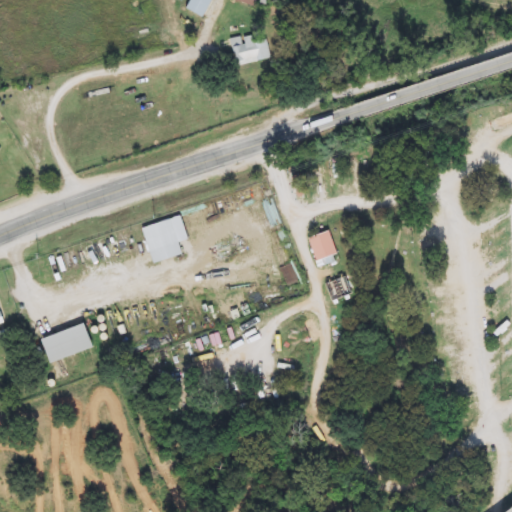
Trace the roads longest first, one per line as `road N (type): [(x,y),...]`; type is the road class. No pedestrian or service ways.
road 1 (tertiary): [(0,245),(340,116)]
road 2 (tertiary): [(511,60),(340,116)]
